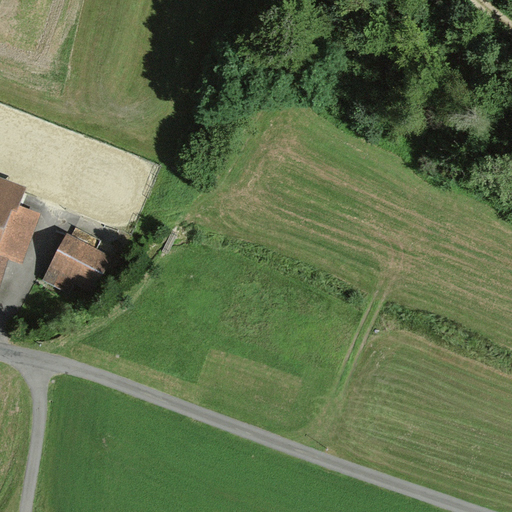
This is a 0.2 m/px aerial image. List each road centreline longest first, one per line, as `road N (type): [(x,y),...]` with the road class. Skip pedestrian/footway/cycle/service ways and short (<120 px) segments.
road 1 (residential): [(43,361),(482,511)]
road 2 (residential): [(43,361),(23,511)]
